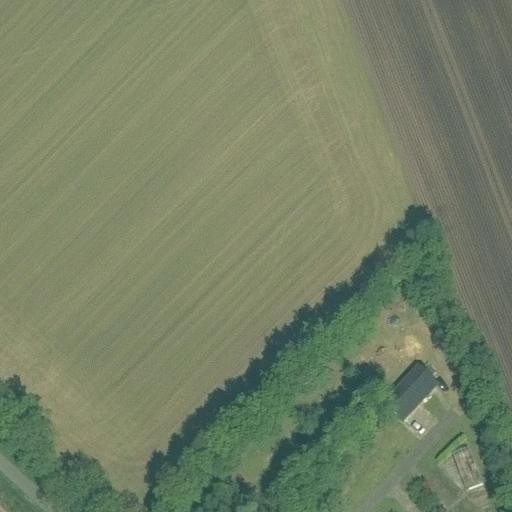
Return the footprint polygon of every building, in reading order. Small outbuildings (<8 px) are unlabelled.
[(399,324),(420,305),(412,296),(391,315),(399,324)] [(371,394),(405,356),(389,342),(355,380),(371,394)] [(439,389),(418,370),(383,408),(404,427),(439,389)] [(325,443),(338,431),(318,410),(305,421),(325,443)] [(268,461),(284,483),(306,468),(290,445),(268,461)] [(462,466),(470,491),(479,488),(471,463),(462,466)]
